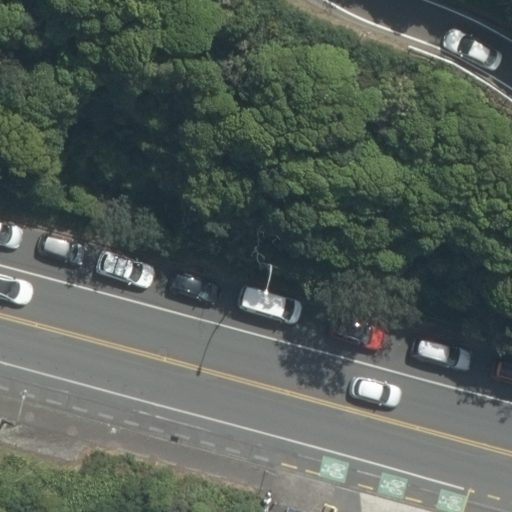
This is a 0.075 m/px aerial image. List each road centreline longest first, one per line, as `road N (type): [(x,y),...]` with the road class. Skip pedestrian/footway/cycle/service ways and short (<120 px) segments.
road 1 (secondary): [(511,452),(0,316)]
road 2 (unclassified): [(385,0),(511,71)]
